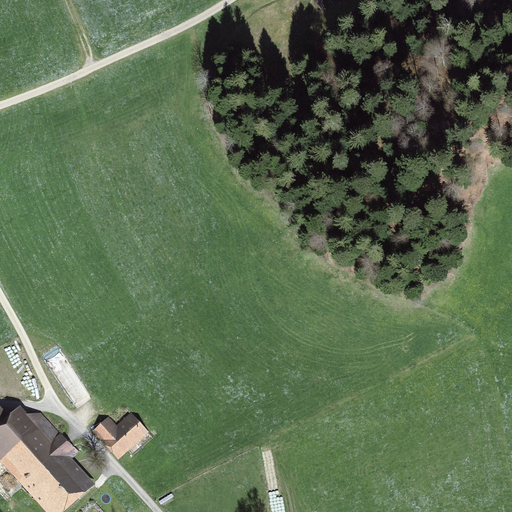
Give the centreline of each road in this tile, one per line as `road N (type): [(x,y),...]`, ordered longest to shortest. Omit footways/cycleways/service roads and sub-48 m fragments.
road 1 (track): [(0,105),(230,0)]
road 2 (track): [(158,511),(62,407),(0,403)]
road 3 (track): [(62,407),(0,293)]
